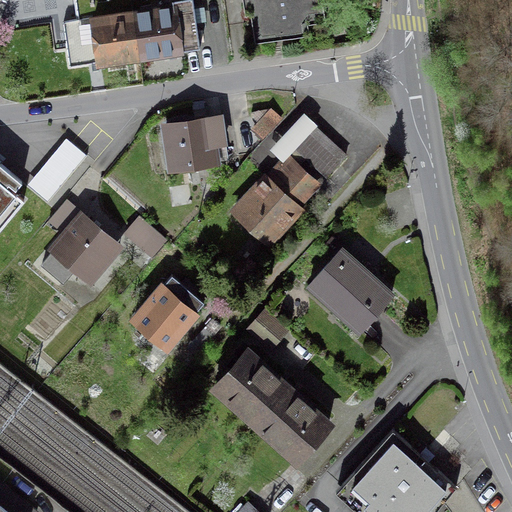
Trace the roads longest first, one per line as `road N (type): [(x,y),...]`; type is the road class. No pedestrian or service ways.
road 1 (residential): [(235,329),(422,107)]
road 2 (residential): [(415,56),(154,95)]
road 3 (tertiary): [(465,314),(422,107)]
road 4 (residential): [(355,426),(465,314)]
road 5 (residential): [(154,95),(0,115)]
road 6 (tertiary): [(511,446),(465,314)]
road 7 (residential): [(83,200),(154,95)]
